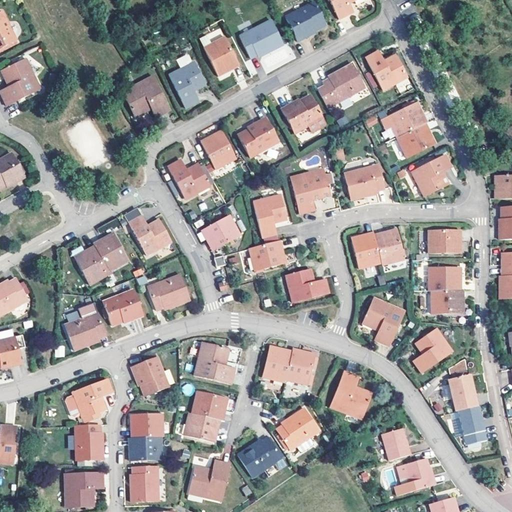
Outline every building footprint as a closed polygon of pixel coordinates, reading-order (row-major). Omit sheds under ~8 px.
[(324,0),(333,17),(348,9),(343,0),(324,0)] [(292,40),(304,34),(303,31),(310,28),(320,22),(309,1),(280,16),(292,40)] [(1,12),(0,12),(0,47),(14,41),(1,12)] [(264,47),(265,50),(278,44),(265,20),(236,35),(246,56),(252,53),(264,47)] [(199,45),(212,71),(231,60),(218,36),(199,45)] [(264,47),(252,53),(253,56),(265,50),(264,47)] [(403,75),(393,56),(381,62),(380,59),(374,49),(362,56),(379,88),(403,75)] [(381,62),(393,56),(391,53),(380,59),(381,62)] [(0,98),(4,106),(39,89),(23,59),(0,70),(0,73),(7,87),(0,90),(0,98)] [(188,85),(200,79),(190,59),(165,71),(182,104),(194,97),(190,88),(188,85)] [(233,63),(231,60),(212,71),(213,74),(233,63)] [(325,105),(331,103),(361,87),(349,63),(336,69),(337,72),(327,77),(319,81),(321,85),(316,89),(325,105)] [(337,72),(336,69),(325,75),(327,77),(337,72)] [(166,106),(148,72),(134,80),(137,85),(122,93),(133,113),(150,104),(154,113),(166,106)] [(202,82),(200,79),(188,85),(190,88),(202,82)] [(137,85),(134,80),(119,88),(122,93),(137,85)] [(320,118),(308,96),(297,102),(290,106),(289,103),(279,108),(292,133),(306,125),(320,118)] [(343,109),(352,105),(349,98),(340,102),(343,109)] [(424,122),(426,121),(415,100),(386,115),(397,136),(424,122)] [(348,123),(344,117),(336,121),(339,128),(348,123)] [(365,122),(368,128),(377,123),(374,117),(365,122)] [(246,130),(236,135),(249,157),(276,142),(263,118),(251,124),(253,127),(246,130)] [(320,118),(306,125),(310,132),(324,124),(320,118)] [(433,140),(424,122),(397,136),(395,137),(405,154),(433,140)] [(219,130),(208,136),(210,139),(221,133),(219,130)] [(208,136),(199,141),(214,170),(234,159),(221,133),(210,139),(208,136)] [(344,160),(340,143),(331,145),(335,162),(344,160)] [(389,155),(384,145),(378,148),(384,158),(389,155)] [(422,193),(443,183),(437,172),(440,170),(450,165),(444,153),(410,169),(422,193)] [(0,186),(7,183),(13,180),(14,182),(25,177),(14,154),(0,161),(0,186)] [(209,186),(198,167),(187,173),(185,170),(179,159),(166,167),(183,200),(209,186)] [(187,173),(198,167),(196,164),(185,170),(187,173)] [(376,190),(382,189),(377,166),(345,172),(350,200),(365,196),(365,192),(376,190)] [(400,171),(398,166),(388,170),(391,175),(400,171)] [(322,169),(306,173),(307,177),(323,173),(322,169)] [(403,170),(397,173),(400,179),(406,176),(403,170)] [(437,172),(443,183),(446,182),(440,170),(437,172)] [(307,177),(306,173),(290,177),(299,213),(315,209),(313,199),(329,195),(323,173),(307,177)] [(511,176),(494,177),(494,188),(497,188),(497,198),(511,198),(511,176)] [(264,239),(278,235),(276,224),(275,222),(287,219),(282,196),(255,203),(264,239)] [(511,212),(501,213),(501,224),(501,244),(511,244),(511,212)] [(231,216),(202,230),(208,241),(211,239),(216,250),(241,237),(231,216)] [(173,243),(162,223),(149,231),(146,226),(141,217),(128,225),(147,258),(173,243)] [(149,231),(162,223),(159,219),(146,226),(149,231)] [(427,256),(459,255),(459,246),(455,246),(455,233),(427,233),(427,256)] [(94,245),(97,249),(110,273),(128,262),(113,234),(94,245)] [(391,236),(371,241),(378,269),(379,271),(399,266),(391,236)] [(378,269),(371,241),(370,237),(348,243),(356,273),(378,269)] [(213,251),(216,250),(211,239),(208,241),(213,251)] [(286,262),(280,241),(258,247),(251,248),(257,270),(286,262)] [(91,289),(112,277),(110,273),(97,249),(76,261),(91,289)] [(230,264),(240,262),(239,255),(229,256),(230,264)] [(511,258),(499,258),(500,281),(511,280),(511,258)] [(142,268),(132,271),(135,278),(144,274),(142,268)] [(330,296),(326,281),(315,283),(313,284),(310,273),(288,278),(294,304),(330,296)] [(429,295),(459,295),(458,273),(426,273),(426,295),(429,295)] [(145,275),(136,278),(138,285),(147,283),(145,275)] [(178,304),(179,308),(193,302),(182,277),(149,291),(158,313),(165,310),(178,304)] [(511,304),(511,280),(500,281),(497,281),(499,304),(511,304)] [(5,292),(2,288),(0,289),(0,313),(3,320),(32,304),(20,282),(15,286),(5,292)] [(12,282),(2,288),(5,292),(15,286),(12,282)] [(103,303),(113,326),(125,321),(133,318),(134,321),(144,317),(133,291),(103,303)] [(461,319),(462,295),(459,295),(429,295),(429,319),(461,319)] [(383,313),(385,309),(372,303),(370,307),(383,313)] [(78,311),(82,320),(99,314),(95,304),(78,311)] [(178,304),(165,310),(166,313),(179,308),(178,304)] [(401,318),(385,309),(383,313),(370,307),(360,328),(375,334),(372,343),(386,350),(401,318)] [(108,336),(99,314),(82,320),(66,327),(76,352),(88,347),(87,344),(98,340),(108,336)] [(0,335),(0,339),(1,344),(15,341),(14,333),(0,335)] [(433,334),(415,345),(422,357),(419,359),(410,364),(419,376),(448,357),(433,334)] [(27,350),(24,339),(15,341),(1,344),(0,344),(0,369),(4,368),(11,367),(11,370),(23,367),(20,352),(27,350)] [(205,361),(210,345),(206,344),(201,360),(205,361)] [(201,360),(197,377),(233,388),(238,372),(228,369),(232,352),(210,345),(205,361),(201,360)] [(412,347),(419,359),(422,357),(415,345),(412,347)] [(288,381),(294,354),(273,349),(266,379),(287,385),(288,381)] [(295,351),(294,354),(288,381),(309,387),(317,357),(295,351)] [(144,359),(146,364),(157,360),(155,355),(144,359)] [(143,387),(148,398),(170,389),(157,360),(146,364),(132,370),(137,382),(140,381),(143,387)] [(466,362),(448,365),(449,376),(467,373),(466,362)] [(332,405),(346,410),(347,408),(363,414),(370,395),(356,390),(359,382),(343,376),(332,405)] [(471,392),(467,377),(449,382),(456,413),(458,413),(478,408),(473,392),(471,392)] [(99,416),(106,413),(100,401),(104,399),(115,394),(109,381),(75,395),(76,397),(85,420),(87,426),(94,423),(92,419),(99,416)] [(194,417),(221,423),(224,424),(229,402),(198,395),(194,417)] [(79,422),(85,420),(76,397),(70,399),(68,404),(75,420),(79,422)] [(100,401),(106,413),(109,411),(104,399),(100,401)] [(362,416),(363,414),(347,408),(346,410),(362,416)] [(478,408),(458,413),(467,446),(487,441),(478,408)] [(286,429),(278,435),(291,455),(320,434),(305,412),(294,420),(296,422),(286,429)] [(216,445),(221,423),(194,417),(191,416),(186,439),(216,445)] [(135,420),(136,433),(139,433),(139,442),(164,443),(169,443),(168,418),(135,420)] [(296,422),(294,420),(284,426),(286,429),(296,422)] [(1,464),(17,466),(21,427),(4,426),(3,437),(0,436),(0,457),(2,458),(1,464)] [(106,463),(106,447),(104,448),(103,435),(103,427),(79,428),(78,463),(106,463)] [(382,434),(389,461),(410,456),(403,429),(382,434)] [(268,438),(262,442),(264,445),(255,452),(241,461),(255,480),(277,465),(283,460),(268,438)] [(165,463),(164,443),(139,442),(136,442),(135,442),(136,451),(132,451),(132,464),(165,463)] [(264,445),(262,442),(253,449),(255,452),(264,445)] [(426,459),(406,465),(411,482),(403,484),(394,486),(397,496),(433,486),(426,459)] [(288,467),(283,460),(277,465),(282,472),(288,467)] [(207,499),(223,503),(233,466),(218,462),(215,472),(199,468),(193,491),(208,494),(207,499)] [(403,484),(411,482),(406,465),(398,467),(403,484)] [(137,490),(132,490),(133,504),(161,504),(159,470),(136,471),(137,478),(137,490)] [(369,481),(366,473),(361,475),(364,483),(369,481)] [(107,475),(69,476),(69,495),(73,495),(73,509),(98,509),(98,491),(107,490),(107,475)] [(246,496),(252,493),(247,485),(241,488),(246,496)] [(208,494),(193,491),(192,495),(207,499),(208,494)] [(453,511),(453,509),(456,508),(453,497),(429,504),(431,511),(453,511)]
